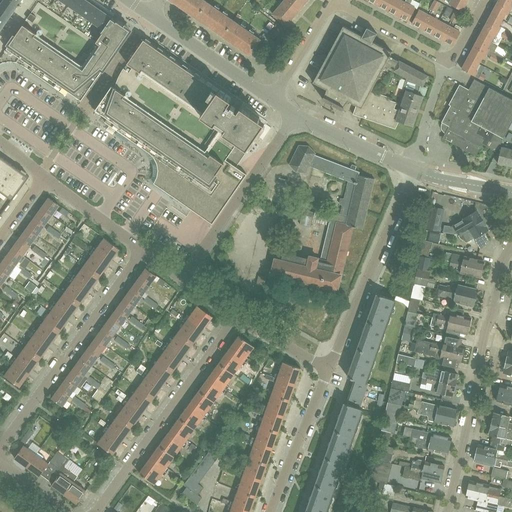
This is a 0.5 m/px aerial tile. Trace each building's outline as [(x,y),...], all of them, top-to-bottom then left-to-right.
[(111,18),(97,36),(63,12),(61,15),(40,1),(40,0),(33,0),(30,5),(34,7),(32,10),(29,7),(14,28),(16,28),(13,32),(12,31),(6,40),(7,40),(5,43),(4,42),(0,48),(3,50),(0,53),(0,63),(2,63),(3,62),(9,61),(10,61),(16,62),(17,62),(22,65),(23,66),(66,95),(69,91),(81,100),(130,30),(116,21),(116,22),(111,18)] [(111,17),(86,0),(0,0),(0,53),(3,50),(0,48),(4,42),(5,43),(7,40),(6,40),(12,31),(13,32),(16,28),(14,28),(29,7),(32,10),(34,7),(30,5),(33,0),(40,0),(40,1),(61,15),(63,12),(97,36),(111,18),(111,17)] [(204,0),(171,0),(196,17),(207,2),(204,0)] [(285,26),(297,12),(283,0),(272,14),(285,26)] [(283,0),(297,12),(307,0),(283,0)] [(379,0),(377,5),(387,10),(392,0),(379,0)] [(392,0),(387,10),(398,16),(405,2),(400,0),(392,0)] [(405,0),(405,2),(398,16),(408,21),(415,8),(410,5),(412,0),(405,0)] [(467,0),(451,0),(449,4),(462,11),(467,0)] [(511,4),(510,4),(511,0),(498,0),(497,3),(509,10),(511,5),(511,4)] [(196,17),(223,36),(234,20),(207,2),(196,17)] [(507,15),(509,10),(497,3),(491,14),(502,20),(505,14),(507,15)] [(449,16),(452,9),(447,7),(444,14),(449,16)] [(411,23),(422,29),(430,16),(419,10),(411,23)] [(498,26),(502,20),(491,14),(485,25),(498,32),(501,27),(498,26)] [(432,35),(440,21),(430,16),(422,29),(432,35)] [(260,39),(234,20),(223,36),(250,54),(260,39)] [(432,35),(443,40),(450,27),(440,21),(432,35)] [(316,75),(314,79),(313,80),(312,80),(312,81),(312,82),(313,83),(314,82),(318,84),(318,85),(319,86),(319,85),(326,89),(324,96),(323,95),(322,98),(342,109),(343,106),(348,100),(354,103),(354,104),(355,105),(355,104),(356,104),(352,113),(395,128),(398,121),(395,120),(399,111),(393,108),(395,104),(389,102),(391,99),(380,94),(381,92),(371,88),(375,82),(376,82),(379,77),(377,76),(381,70),(382,71),(385,65),(394,70),(409,79),(406,90),(418,94),(420,85),(422,86),(427,75),(399,60),(398,61),(390,56),(391,54),(390,54),(391,51),(372,41),(376,33),(366,27),(362,36),(343,25),(335,39),(332,37),(333,37),(331,36),(331,38),(332,38),(330,42),(329,41),(328,43),(329,44),(329,43),(332,44),(316,74),(316,73),(315,75),(316,75)] [(485,25),(479,37),(490,42),(493,36),(495,37),(498,32),(485,25)] [(274,41),(284,30),(280,26),(270,38),(274,41)] [(453,46),(460,32),(450,27),(443,40),(453,46)] [(479,37),(473,47),(486,54),(488,50),(489,49),(487,48),(490,42),(479,37)] [(246,149),(264,123),(240,106),(237,111),(234,109),(235,108),(231,105),(230,106),(227,105),(230,101),(231,100),(143,39),(127,63),(132,67),(129,72),(123,68),(122,69),(123,69),(120,75),(118,77),(117,80),(115,86),(115,88),(112,85),(95,109),(107,118),(104,122),(148,152),(153,157),(156,163),(157,170),(157,177),(152,183),(212,224),(246,174),(226,160),(237,143),(246,149)] [(473,47),(468,58),(478,64),(481,58),(483,59),(486,54),(473,47)] [(475,70),(478,64),(468,58),(462,69),(474,76),(477,71),(475,70)] [(450,106),(442,122),(441,123),(442,123),(441,124),(441,125),(441,126),(441,127),(441,128),(441,129),(441,130),(442,131),(442,132),(444,133),(445,134),(443,138),(476,156),(482,144),(496,151),(511,120),(511,99),(474,80),(468,90),(459,85),(448,105),(450,106)] [(422,95),(418,94),(406,90),(404,95),(403,95),(401,101),(402,101),(399,111),(395,120),(398,121),(412,126),(422,95)] [(291,147),(275,214),(297,219),(298,218),(308,174),(345,183),(346,183),(352,161),(291,147)] [(511,166),(511,161),(511,149),(501,147),(497,163),(511,166)] [(0,216),(4,211),(4,210),(8,205),(12,199),(29,176),(0,155),(0,216)] [(274,258),(270,274),(337,289),(352,226),(362,228),(374,178),(357,174),(345,224),(329,220),(320,258),(309,255),(309,258),(277,250),(275,258),(274,258)] [(52,215),(59,205),(48,198),(41,208),(52,215)] [(426,228),(438,231),(442,209),(431,207),(426,228)] [(44,225),(52,215),(41,208),(34,218),(44,225)] [(77,218),(68,212),(62,208),(60,211),(75,222),(77,218)] [(303,208),(301,214),(313,218),(313,216),(315,211),(303,208)] [(462,216),(463,217),(462,218),(463,219),(455,223),(456,225),(454,226),(444,224),(443,232),(457,234),(481,221),(483,220),(477,210),(468,214),(467,213),(465,212),(463,213),(462,216)] [(37,235),(44,225),(34,218),(27,228),(37,235)] [(483,220),(481,221),(457,234),(459,238),(466,243),(474,238),(480,248),(487,244),(489,239),(484,232),(488,229),(483,220)] [(46,230),(52,234),(55,230),(49,226),(46,230)] [(37,235),(27,228),(19,238),(30,245),(37,235)] [(55,230),(52,234),(58,239),(61,234),(55,230)] [(98,276),(119,248),(104,237),(96,248),(94,246),(89,253),(91,255),(86,261),(84,265),(98,276)] [(23,255),(30,245),(19,238),(12,248),(23,255)] [(423,240),(420,254),(428,256),(429,249),(431,249),(432,242),(423,240)] [(31,250),(38,254),(41,250),(34,246),(31,250)] [(25,257),(23,255),(12,248),(5,258),(15,265),(19,261),(21,262),(25,257)] [(47,254),(41,250),(38,254),(44,259),(47,254)] [(484,260),(464,256),(452,253),(450,262),(482,269),(484,260)] [(420,255),(417,268),(429,271),(430,264),(431,258),(420,255)] [(5,258),(0,264),(0,269),(8,275),(15,265),(5,258)] [(480,277),(482,269),(450,262),(449,266),(460,269),(460,273),(480,277)] [(79,304),(91,287),(98,276),(84,265),(76,275),(74,274),(69,280),(71,282),(64,293),(79,304)] [(23,274),(26,270),(20,266),(17,270),(23,274)] [(145,267),(138,278),(149,285),(153,279),(156,275),(146,268),(145,267)] [(417,269),(414,283),(422,285),(433,288),(435,281),(428,279),(429,272),(417,269)] [(32,275),(26,270),(23,274),(29,279),(32,275)] [(258,275),(256,284),(264,286),(266,276),(258,275)] [(401,279),(394,276),(392,282),(401,285),(403,280),(401,279)] [(138,278),(131,287),(142,295),(145,298),(147,296),(148,294),(144,292),(149,285),(138,278)] [(164,287),(167,283),(160,278),(157,283),(164,287)] [(29,281),(25,287),(32,293),(37,287),(29,281)] [(411,297),(420,299),(423,300),(426,286),(414,284),(411,297)] [(456,288),(444,285),(439,284),(438,289),(475,297),(477,288),(457,284),(456,288)] [(3,290),(9,294),(12,290),(6,286),(3,290)] [(131,287),(124,297),(134,305),(142,295),(131,287)] [(473,305),(475,297),(438,289),(436,296),(453,300),(473,305)] [(12,290),(9,294),(15,299),(18,294),(12,290)] [(52,310),(44,320),(59,330),(79,304),(64,293),(56,303),(54,301),(49,308),(52,310)] [(377,293),(372,307),(390,313),(395,299),(377,293)] [(147,296),(145,298),(144,300),(150,304),(153,300),(147,296)] [(127,316),(134,305),(124,297),(116,308),(127,316)] [(409,309),(408,311),(417,313),(420,299),(411,297),(410,300),(409,309)] [(402,302),(409,309),(410,300),(403,298),(402,302)] [(153,300),(150,304),(156,309),(159,305),(153,300)] [(14,301),(10,306),(15,310),(19,304),(14,301)] [(184,322),(177,332),(192,342),(212,315),(197,304),(189,315),(187,314),(182,320),(184,322)] [(384,328),(390,313),(372,307),(367,322),(384,328)] [(127,316),(116,308),(109,317),(120,325),(127,316)] [(405,326),(414,328),(417,314),(408,312),(405,326)] [(470,317),(463,315),(450,312),(449,317),(433,313),(432,317),(468,326),(470,317)] [(129,320),(135,325),(138,321),(132,316),(129,320)] [(113,335),(120,325),(109,317),(102,327),(113,335)] [(466,333),(468,326),(432,317),(430,326),(441,328),(443,323),(447,324),(446,329),(466,333)] [(39,358),(59,330),(44,320),(37,330),(34,328),(31,332),(24,327),(22,330),(29,336),(30,335),(32,337),(25,347),(39,358)] [(144,325),(138,321),(135,325),(141,329),(144,325)] [(362,336),(380,342),(384,328),(367,322),(362,336)] [(413,335),(414,328),(405,326),(402,340),(408,341),(410,334),(413,335)] [(106,345),(113,335),(102,327),(95,337),(106,345)] [(184,354),(192,342),(177,332),(169,343),(167,341),(162,348),(164,349),(156,360),(172,371),(179,360),(184,354)] [(234,373),(254,346),(239,335),(219,362),(234,373)] [(417,338),(416,343),(462,354),(464,345),(460,344),(461,339),(459,338),(445,335),(444,336),(443,340),(442,344),(417,338)] [(114,340),(120,345),(123,341),(117,336),(114,340)] [(375,356),(380,342),(362,336),(357,350),(375,356)] [(87,347),(98,355),(106,345),(95,337),(87,347)] [(130,345),(123,341),(120,345),(127,349),(130,345)] [(460,362),(462,354),(416,343),(414,350),(435,355),(436,358),(439,359),(438,363),(456,367),(458,361),(460,362)] [(27,375),(31,369),(39,358),(25,347),(17,358),(14,356),(9,362),(12,364),(4,375),(19,386),(27,376),(27,375)] [(91,365),(98,355),(87,347),(80,357),(91,365)] [(370,370),(375,356),(357,350),(352,363),(370,370)] [(399,354),(397,362),(395,371),(399,372),(401,363),(415,367),(417,358),(399,354)] [(100,360),(106,365),(109,360),(103,356),(100,360)] [(80,357),(73,367),(83,376),(91,365),(80,357)] [(115,365),(109,360),(106,365),(112,369),(115,365)] [(164,381),(172,371),(156,360),(149,370),(147,368),(145,372),(142,375),(145,377),(137,387),(153,397),(160,387),(164,381)] [(300,367),(283,361),(279,374),(275,373),(273,380),(276,381),(271,394),(289,400),(300,367)] [(511,363),(505,361),(503,373),(511,374),(511,363)] [(234,373),(219,362),(199,390),(214,401),(222,390),(224,392),(226,389),(229,386),(229,385),(226,383),(234,373)] [(354,379),(365,382),(370,370),(352,363),(347,376),(354,379)] [(86,380),(87,378),(83,376),(73,367),(65,378),(76,386),(80,388),(84,383),(86,380)] [(422,377),(426,378),(454,385),(457,374),(441,370),(436,368),(434,374),(423,372),(422,377)] [(94,380),(89,376),(87,378),(86,380),(91,384),(94,380)] [(452,395),(454,385),(426,378),(422,377),(421,384),(432,386),(431,390),(436,392),(452,395)] [(65,378),(58,388),(69,395),(76,386),(65,378)] [(367,383),(365,382),(354,379),(350,391),(363,395),(367,383)] [(98,386),(99,384),(94,380),(91,384),(96,388),(98,386)] [(392,380),(391,387),(409,391),(410,384),(409,384),(392,380)] [(498,392),(511,395),(511,386),(500,384),(498,392)] [(96,388),(91,396),(99,402),(106,392),(98,386),(96,388)] [(117,414),(133,425),(140,415),(144,409),(153,397),(137,387),(130,397),(128,396),(123,402),(125,404),(117,414)] [(402,404),(413,407),(413,404),(410,403),(412,392),(409,391),(391,387),(387,401),(402,404)] [(65,400),(69,395),(58,388),(51,397),(62,405),(65,400)] [(214,401),(199,390),(179,417),(194,428),(202,418),(204,420),(209,413),(207,411),(214,401)] [(350,391),(346,403),(359,407),(363,395),(350,391)] [(511,395),(498,392),(496,401),(511,404),(511,395)] [(278,432),(289,400),(271,394),(267,406),(258,402),(256,407),(254,406),(253,409),(265,413),(260,426),(278,432)] [(71,400),(77,404),(80,400),(74,396),(73,398),(71,400)] [(80,400),(77,404),(82,408),(84,405),(85,404),(80,400)] [(398,418),(400,411),(402,404),(387,401),(384,415),(398,418)] [(420,409),(424,410),(455,417),(457,409),(438,404),(438,405),(422,401),(420,409)] [(362,408),(359,407),(346,403),(344,402),(340,415),(358,422),(362,408)] [(453,426),(455,417),(424,410),(423,414),(434,417),(433,421),(453,426)] [(491,423),(511,428),(511,423),(508,422),(510,417),(493,413),(491,423)] [(105,431),(97,442),(112,453),(120,443),(125,436),(133,425),(117,414),(110,425),(108,423),(105,427),(103,430),(105,431)] [(340,415),(335,428),(353,435),(358,422),(340,415)] [(384,415),(381,430),(391,433),(393,424),(397,425),(398,418),(384,415)] [(159,445),(174,456),(182,445),(184,447),(189,440),(187,438),(194,428),(179,417),(159,445)] [(492,436),(491,441),(508,445),(510,440),(511,440),(511,428),(491,423),(488,435),(492,436)] [(266,464),(273,444),(278,432),(260,426),(256,438),(253,437),(250,444),(253,445),(249,458),(266,464)] [(34,431),(30,428),(21,440),(25,443),(34,431)] [(348,448),(353,435),(335,428),(330,442),(348,448)] [(412,428),(410,437),(448,446),(450,437),(412,428)] [(391,433),(381,430),(378,444),(388,446),(391,433)] [(447,454),(448,446),(410,437),(409,443),(416,444),(415,446),(447,454)] [(509,446),(508,445),(491,441),(489,447),(478,444),(476,453),(508,460),(509,456),(506,455),(509,446)] [(330,442),(325,456),(343,462),(348,448),(330,442)] [(387,454),(392,455),(394,448),(388,446),(378,444),(374,460),(385,462),(387,454)] [(27,466),(36,454),(23,445),(14,457),(27,466)] [(159,445),(139,473),(154,483),(162,472),(164,474),(166,472),(169,468),(167,466),(174,456),(159,445)] [(94,447),(90,452),(100,459),(103,454),(94,447)] [(49,463),(42,458),(44,456),(37,452),(36,454),(27,466),(40,476),(49,463)] [(56,465),(62,456),(57,452),(50,461),(56,465)] [(511,467),(511,461),(508,460),(476,453),(474,461),(493,466),(495,461),(506,464),(506,466),(511,467)] [(62,456),(56,465),(60,468),(62,469),(69,460),(62,456)] [(338,477),(343,462),(325,456),(320,471),(338,477)] [(255,495),(266,464),(249,458),(245,470),(242,469),(239,476),(242,477),(238,490),(255,495)] [(411,467),(442,474),(444,465),(424,461),(418,459),(416,461),(412,460),(412,463),(411,467)] [(380,482),(385,484),(387,484),(389,477),(383,476),(386,462),(385,462),(374,460),(369,480),(380,482)] [(421,478),(440,482),(442,474),(411,467),(404,465),(402,475),(421,480),(421,478)] [(492,477),(503,479),(506,480),(508,471),(494,467),(492,477)] [(320,471),(315,486),(333,493),(338,477),(320,471)] [(52,484),(64,493),(73,481),(61,472),(52,484)] [(91,491),(102,475),(99,472),(87,488),(91,491)] [(511,481),(506,480),(503,479),(501,486),(511,488),(511,481)] [(469,480),(467,489),(499,496),(501,489),(489,486),(490,485),(469,480)] [(64,493),(77,503),(86,490),(73,481),(64,493)] [(388,484),(387,484),(385,484),(383,493),(394,496),(396,487),(388,484)] [(328,506),(333,493),(315,486),(310,500),(328,506)] [(467,489),(466,497),(478,500),(476,510),(484,511),(486,511),(487,510),(495,511),(497,503),(510,506),(511,503),(511,499),(499,496),(467,489)] [(249,511),(255,495),(238,490),(234,502),(231,500),(228,508),(231,509),(229,511),(249,511)] [(365,507),(378,510),(380,502),(378,501),(380,493),(369,490),(365,507)] [(310,500),(305,511),(325,511),(328,506),(310,500)] [(114,507),(115,508),(118,510),(123,504),(119,501),(114,507)] [(433,511),(434,511),(413,506),(413,507),(392,502),(389,511),(433,511)]
